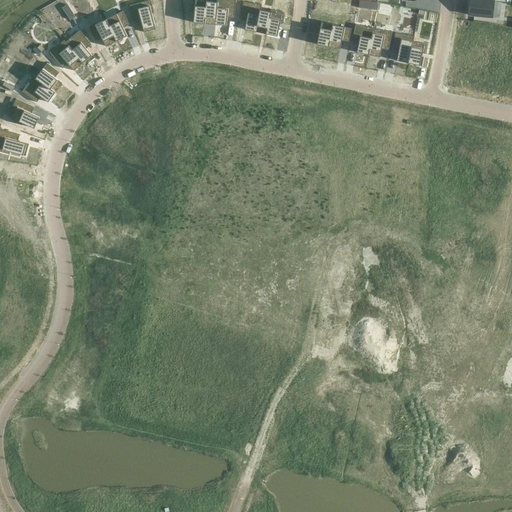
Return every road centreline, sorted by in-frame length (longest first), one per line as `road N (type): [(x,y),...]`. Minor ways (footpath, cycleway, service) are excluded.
road 1 (residential): [(0,428),(48,355),(64,314),(58,180),(76,119),(121,75),(180,55)]
road 2 (residential): [(292,359),(341,169),(190,131)]
road 3 (residential): [(190,131),(149,319),(292,359)]
road 4 (residential): [(441,403),(501,197),(511,193)]
road 5 (residential): [(236,511),(292,359)]
road 6 (residential): [(292,359),(441,403)]
road 7 (residential): [(290,71),(431,99)]
